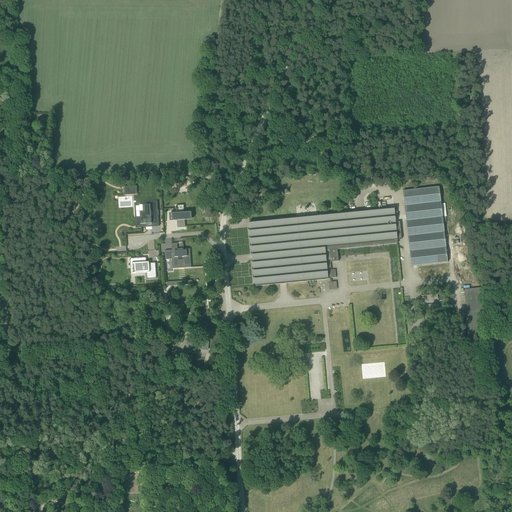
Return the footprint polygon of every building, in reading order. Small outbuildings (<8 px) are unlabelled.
[(187,186),(175,188),(176,194),(187,192),(187,188),(190,188),(189,182),(186,182),(187,186)] [(439,187),(402,191),(411,266),(448,262),(443,222),(446,222),(445,217),(442,217),(439,187)] [(140,217),(137,217),(137,226),(141,226),(146,226),(146,224),(151,223),(151,225),(158,225),(158,227),(159,227),(158,216),(157,216),(157,211),(158,210),(157,201),(157,202),(152,202),(150,202),(149,203),(149,205),(139,205),(140,217)] [(176,213),(169,213),(170,221),(177,221),(177,228),(183,228),(183,226),(184,226),(184,227),(185,227),(184,220),(192,220),(191,212),(184,212),(183,205),(176,206),(176,213)] [(248,229),(252,277),(255,286),(328,279),(328,278),(329,278),(329,282),(328,282),(329,290),(337,290),(336,281),(331,282),(331,278),(336,278),(335,270),(331,270),(330,261),(338,260),(338,261),(337,249),(397,244),(397,240),(401,239),(399,222),(395,222),(394,208),(249,221),(250,229),(248,229)] [(183,249),(177,249),(177,250),(172,250),(165,251),(165,260),(172,259),(172,264),(178,263),(178,267),(184,267),(184,263),(191,263),(190,249),(183,249)] [(142,258),(130,259),(130,266),(135,266),(135,274),(147,273),(148,279),(156,279),(155,263),(149,263),(148,262),(146,262),(146,260),(142,260),(142,258)] [(464,289),(467,319),(468,337),(469,337),(469,342),(481,341),(479,313),(483,312),(480,288),(464,289)] [(189,340),(188,347),(198,348),(207,350),(208,342),(204,342),(204,340),(200,339),(199,341),(189,340)] [(175,368),(176,377),(185,376),(184,367),(175,368)]
